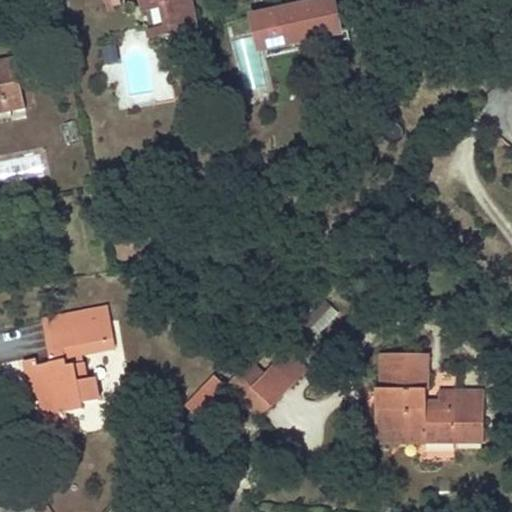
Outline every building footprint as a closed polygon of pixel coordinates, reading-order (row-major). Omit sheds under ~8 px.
[(193,27),(188,0),(144,0),(146,11),(164,8),(169,32),(193,27)] [(333,1),(318,4),(316,0),(275,0),(276,2),(286,0),(288,10),(279,13),(252,19),(258,45),(274,42),(276,49),(340,35),(333,1)] [(288,10),(286,0),(276,2),(279,13),(288,10)] [(164,8),(146,11),(150,35),(169,32),(164,8)] [(276,49),(274,42),(258,45),(260,53),(276,49)] [(0,101),(22,97),(15,62),(0,64),(0,101)] [(189,88),(194,113),(214,109),(209,84),(189,88)] [(325,298),(305,320),(320,334),(339,312),(325,298)] [(105,308),(41,321),(44,333),(108,320),(105,308)] [(98,400),(96,390),(94,380),(86,381),(82,363),(66,366),(63,350),(112,340),(108,320),(44,333),(49,362),(32,365),(39,399),(46,431),(69,427),(66,413),(82,410),(81,403),(98,400)] [(272,410),(283,398),(294,387),(283,376),(292,367),(282,357),(261,378),(251,389),(272,410)] [(437,413),(431,413),(425,413),(425,357),(382,357),(382,394),(377,394),(377,434),(425,434),(425,445),(485,445),(485,405),(457,405),(457,394),(437,395),(437,413)] [(24,363),(30,401),(39,399),(32,365),(32,361),(24,363)] [(247,365),(237,377),(251,389),(261,378),(247,365)] [(292,367),(283,376),(294,387),(303,378),(292,367)] [(251,389),(237,377),(227,387),(262,420),(272,410),(251,389)] [(191,408),(200,416),(227,387),(218,379),(191,408)] [(485,405),(485,395),(457,394),(457,405),(485,405)] [(425,434),(377,434),(377,445),(425,445),(425,434)]
